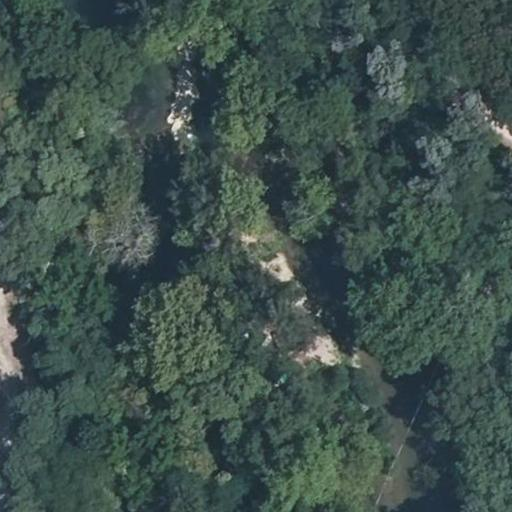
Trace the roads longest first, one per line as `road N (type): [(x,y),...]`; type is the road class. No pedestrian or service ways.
road 1 (unknown): [(7,511),(32,413),(13,333)]
road 2 (track): [(511,134),(484,120),(438,64),(412,0)]
